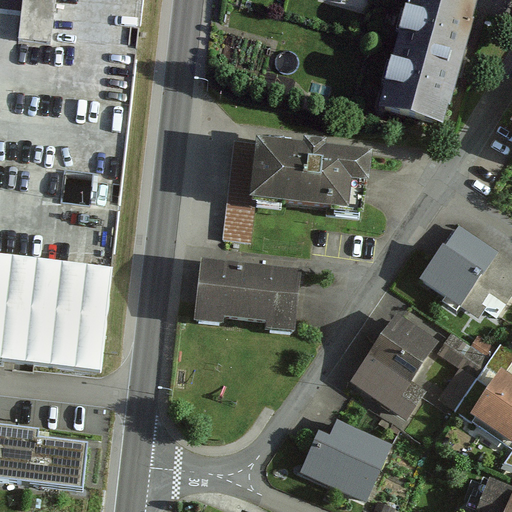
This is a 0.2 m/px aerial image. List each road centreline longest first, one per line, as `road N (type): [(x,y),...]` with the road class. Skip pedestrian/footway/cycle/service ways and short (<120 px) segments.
road 1 (tertiary): [(191,0),(136,468)]
road 2 (residential): [(227,477),(264,448),(442,190)]
road 3 (residential): [(442,190),(511,83)]
